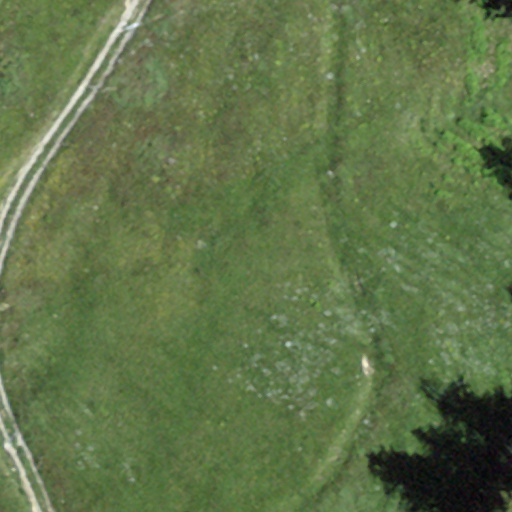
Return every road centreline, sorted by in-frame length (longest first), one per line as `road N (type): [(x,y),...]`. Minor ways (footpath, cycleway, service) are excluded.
road 1 (track): [(138,0),(8,196),(0,244)]
road 2 (track): [(0,363),(46,511)]
